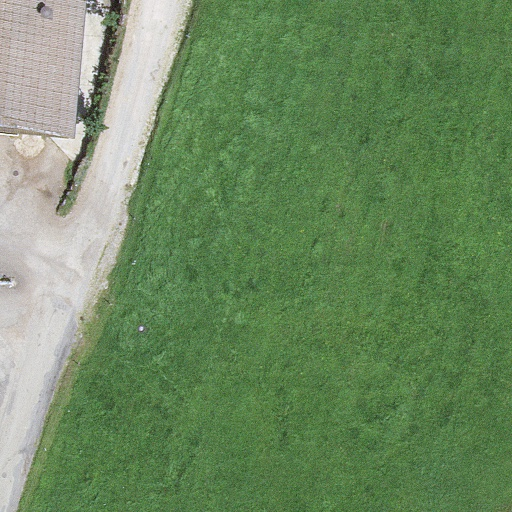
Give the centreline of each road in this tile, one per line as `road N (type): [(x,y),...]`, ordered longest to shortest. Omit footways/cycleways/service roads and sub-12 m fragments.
road 1 (unclassified): [(2,511),(108,178)]
road 2 (track): [(161,0),(108,178)]
